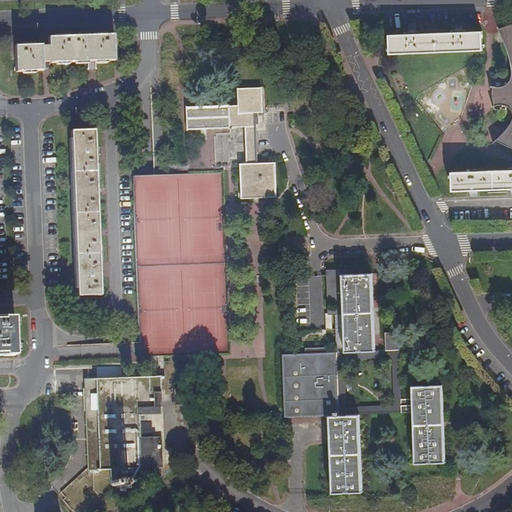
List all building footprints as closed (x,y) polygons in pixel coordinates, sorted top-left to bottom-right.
[(511,24),(505,27),(500,29),(499,26),(498,27),(500,32),(501,32),(506,44),(511,56),(511,61),(511,62),(511,74),(511,77),(511,79),(508,82),(506,83),(504,85),(501,85),(497,86),(492,86),(492,87),(494,88),(494,97),(495,102),(495,105),(493,106),(493,107),(500,106),(504,106),(506,106),(508,107),(511,109),(511,111),(511,120),(511,121),(508,127),(504,132),(498,138),(494,141),(495,142),(498,139),(502,142),(506,144),(511,146),(511,24)] [(408,34),(390,35),(390,54),(483,51),(483,41),(482,31),(465,32),(453,33),(442,33),(408,34)] [(113,62),(113,35),(48,37),(48,47),(42,47),(42,45),(14,46),(15,72),(43,71),(43,63),(46,63),(49,63),(48,64),(92,63),(113,62)] [(240,165),(241,199),(265,199),(276,198),(275,163),(259,163),(257,113),(263,112),(262,104),(261,87),(237,88),(238,105),(187,107),(188,130),(244,128),(246,164),(240,165)] [(94,130),(70,131),(75,296),(99,296),(98,268),(97,233),(96,192),(95,153),(94,130)] [(511,169),(452,172),(453,191),(472,190),(511,188),(511,169)] [(371,273),(328,275),(328,301),(342,300),(344,352),(374,351),(371,273)] [(10,318),(0,318),(0,356),(11,356),(11,347),(10,318)] [(384,351),(398,351),(397,332),(383,333),(384,351)] [(359,414),(401,412),(398,351),(384,351),(335,353),(339,415),(359,414)] [(287,417),(329,416),(339,415),(335,353),(327,353),(305,354),(284,355),(287,417)] [(159,392),(158,379),(158,377),(151,377),(84,379),(87,469),(161,467),(161,459),(138,460),(136,408),(159,407),(159,392)] [(444,462),(441,386),(411,387),(414,463),(444,462)] [(361,492),(359,414),(339,415),(329,416),(331,493),(361,492)]
